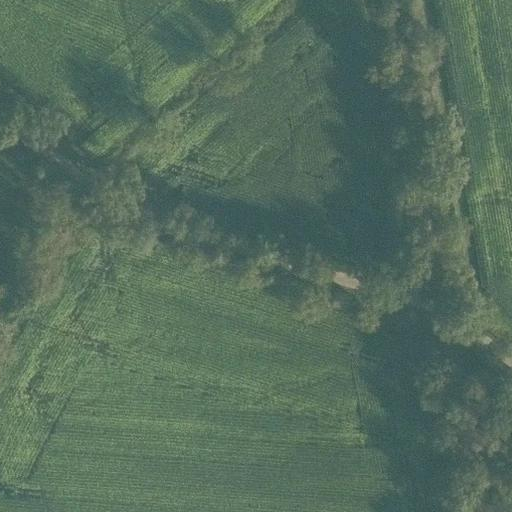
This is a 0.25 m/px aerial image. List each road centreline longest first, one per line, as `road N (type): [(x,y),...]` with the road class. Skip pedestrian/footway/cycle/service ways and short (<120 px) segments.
road 1 (unclassified): [(511,360),(397,294),(154,220),(84,179),(0,111)]
road 2 (track): [(394,0),(440,312)]
road 3 (track): [(477,511),(440,312)]
